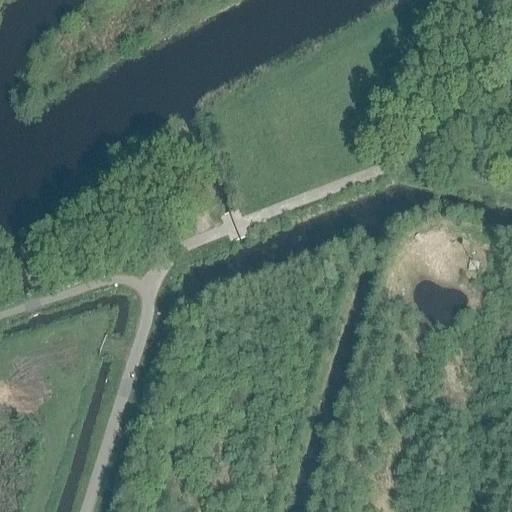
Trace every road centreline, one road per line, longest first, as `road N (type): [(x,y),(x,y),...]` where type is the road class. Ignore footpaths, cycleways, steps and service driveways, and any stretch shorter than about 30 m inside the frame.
road 1 (track): [(0,382),(30,390),(51,438),(34,511)]
road 2 (track): [(0,362),(80,339),(135,353)]
